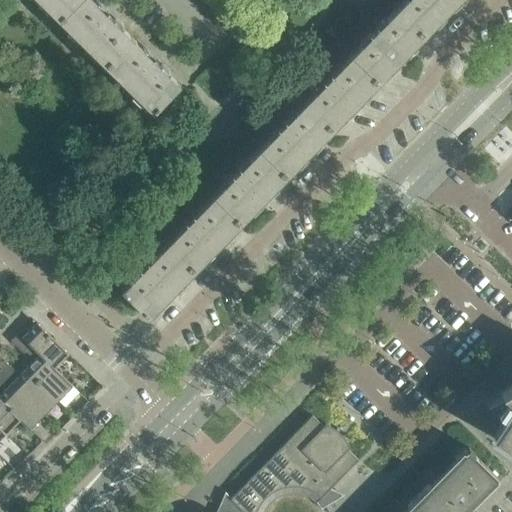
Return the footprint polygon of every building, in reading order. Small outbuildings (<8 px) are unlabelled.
[(38,0),(58,19),(76,0),(38,0)] [(93,0),(76,0),(58,19),(105,66),(132,38),(93,0)] [(402,0),(396,7),(423,35),(457,0),(402,0)] [(423,35),(396,7),(350,54),(377,82),(423,35)] [(152,112),(179,85),(179,84),(132,38),(105,66),(152,112)] [(304,101),(331,128),(377,82),(350,54),(325,79),(304,101)] [(331,128),(304,101),(258,148),(285,175),(331,128)] [(239,222),(285,175),(258,148),(212,195),(239,222)] [(212,195),(173,234),(166,242),(193,269),(239,222),(212,195)] [(147,316),(193,269),(166,242),(120,289),(147,316)] [(36,322),(25,334),(22,337),(54,368),(54,367),(68,353),(36,322)] [(71,384),(54,367),(54,368),(22,337),(17,333),(10,340),(25,355),(30,355),(34,359),(25,368),(57,399),(71,384)] [(0,367),(0,371),(43,413),(57,399),(25,368),(16,377),(12,373),(12,368),(6,362),(0,367)] [(29,428),(43,413),(0,371),(0,383),(2,384),(6,388),(0,393),(0,399),(19,418),(29,428)] [(511,384),(483,401),(493,410),(495,409),(502,421),(492,434),(511,454),(511,384)] [(0,427),(5,432),(19,418),(0,399),(0,427)] [(320,496),(327,489),(327,490),(357,459),(345,447),(347,446),(342,436),(335,429),(325,424),(324,426),(312,414),(278,449),(286,457),(287,459),(291,455),(307,471),(304,473),(305,474),(306,476),(307,479),(306,487),(310,489),(315,492),(320,496)] [(41,440),(35,434),(26,443),(33,448),(41,440)] [(431,488),(420,498),(433,511),(460,511),(469,503),(472,506),(478,499),(475,497),(496,476),(472,453),(473,452),(467,446),(465,449),(467,450),(457,461),(456,459),(430,485),(429,486),(431,488)] [(229,498),(232,500),(243,511),(262,511),(264,508),(269,501),(275,496),(283,493),(282,483),(275,477),(283,468),(279,464),(286,457),(278,449),(229,498)] [(336,498),(327,490),(327,489),(320,496),(315,492),(310,489),(306,487),(307,479),(306,476),(305,474),(304,473),(307,471),(291,455),(287,459),(286,457),(279,464),(283,468),(275,477),(282,483),(283,493),(292,491),(300,492),(308,495),(315,501),(320,508),(336,498)] [(433,511),(420,498),(410,509),(409,507),(403,511),(433,511)] [(243,511),(232,500),(220,511),(243,511)]
